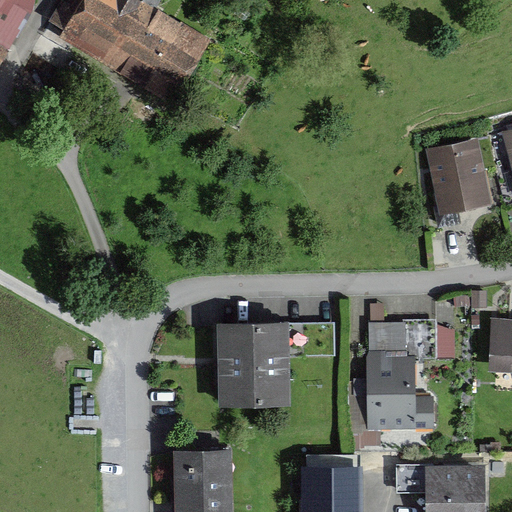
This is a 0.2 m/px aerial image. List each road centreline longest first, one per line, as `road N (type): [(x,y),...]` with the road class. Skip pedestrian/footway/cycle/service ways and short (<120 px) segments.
road 1 (residential): [(511,271),(425,284),(188,293),(158,309),(138,348)]
road 2 (residential): [(138,348),(134,511)]
road 3 (residential): [(0,270),(138,348)]
